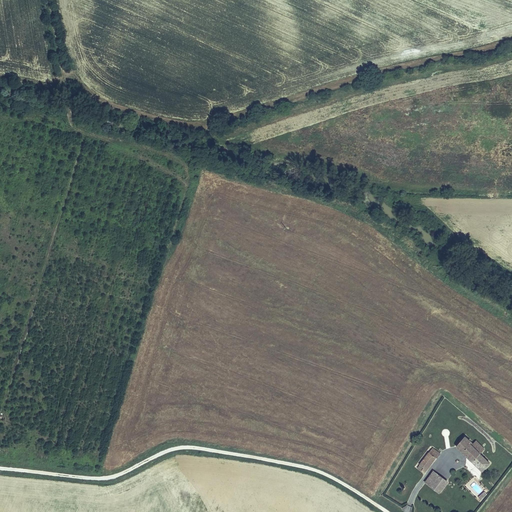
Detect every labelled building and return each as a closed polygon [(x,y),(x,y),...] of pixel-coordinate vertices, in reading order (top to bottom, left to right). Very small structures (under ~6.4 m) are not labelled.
[(472,430),(459,447),(487,471),(489,467),(492,469),(494,466),(492,464),(494,461),(486,453),(478,447),(482,442),(484,439),(481,437),(472,430)] [(490,448),(482,442),(478,447),(486,453),(490,448)] [(431,454),(429,452),(426,456),(428,457),(418,470),(422,473),(423,471),(426,473),(436,460),(438,461),(442,456),(434,450),(431,454)] [(450,483),(436,473),(428,484),(442,494),(450,483)] [(478,498),(482,501),(486,493),(482,491),(478,498)]
